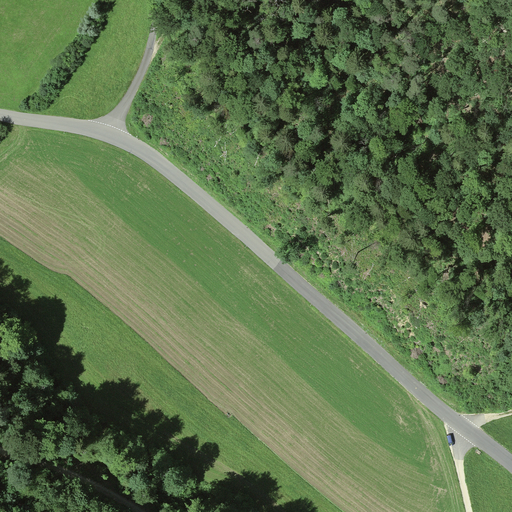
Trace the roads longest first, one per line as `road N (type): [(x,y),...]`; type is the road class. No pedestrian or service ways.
road 1 (tertiary): [(0,115),(98,132),(173,168),(511,464)]
road 2 (track): [(0,449),(52,465),(140,511)]
